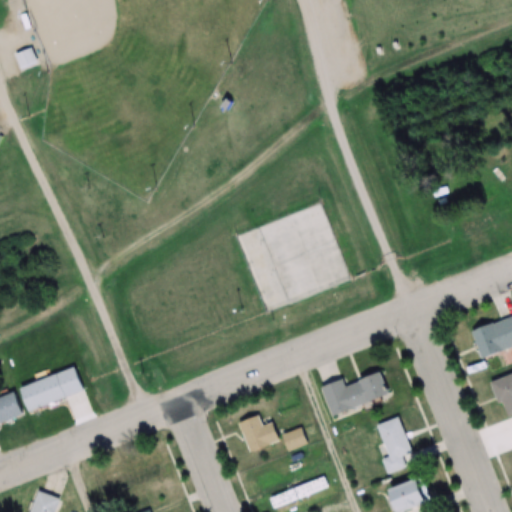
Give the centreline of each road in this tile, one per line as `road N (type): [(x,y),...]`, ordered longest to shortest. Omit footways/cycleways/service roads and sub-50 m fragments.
road 1 (residential): [(414,315),(305,0),(11,99),(88,267)]
road 2 (residential): [(511,276),(0,478)]
road 3 (residential): [(88,267),(228,182),(335,98)]
road 4 (residential): [(495,511),(414,315)]
road 5 (residential): [(142,421),(88,267)]
